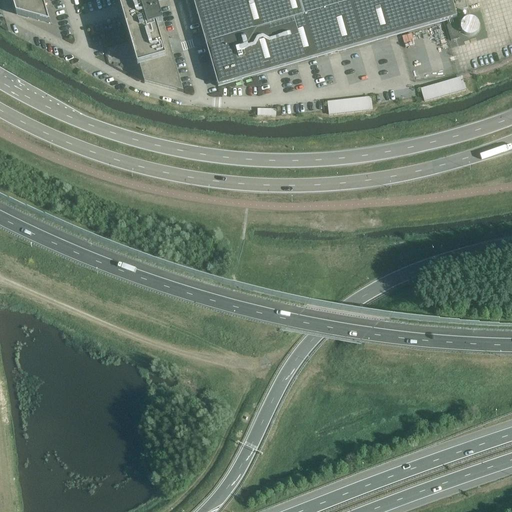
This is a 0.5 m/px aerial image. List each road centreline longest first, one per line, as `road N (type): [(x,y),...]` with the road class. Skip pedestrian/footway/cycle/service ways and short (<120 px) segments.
road 1 (motorway): [(511,345),(366,334),(235,307),(140,278),(0,218)]
road 2 (secondary): [(511,119),(356,157),(255,160),(125,137),(0,79)]
road 3 (secondary): [(0,110),(119,161),(242,184),(360,181),(511,144)]
road 4 (motorway): [(511,247),(396,279),(335,318),(292,366),(229,486),(202,511)]
road 5 (motorway): [(511,435),(300,511)]
road 6 (motorway): [(367,511),(511,460)]
